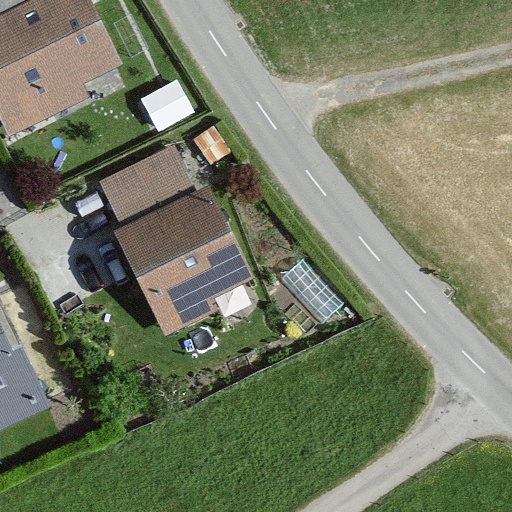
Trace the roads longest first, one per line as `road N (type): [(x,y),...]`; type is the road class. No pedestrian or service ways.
road 1 (tertiary): [(511,399),(397,285),(269,135),(189,0)]
road 2 (track): [(257,113),(511,54)]
